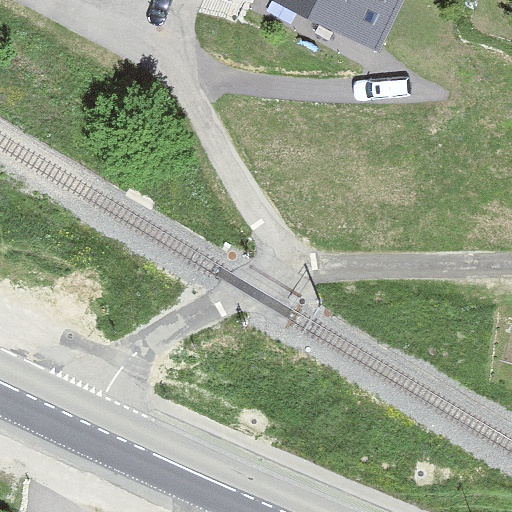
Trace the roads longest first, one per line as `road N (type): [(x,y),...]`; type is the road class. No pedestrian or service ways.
road 1 (residential): [(293,270),(191,92),(150,56),(41,0)]
road 2 (residential): [(91,424),(119,374),(160,336),(293,270)]
road 3 (residential): [(293,270),(511,269)]
road 4 (secondary): [(290,511),(91,424)]
